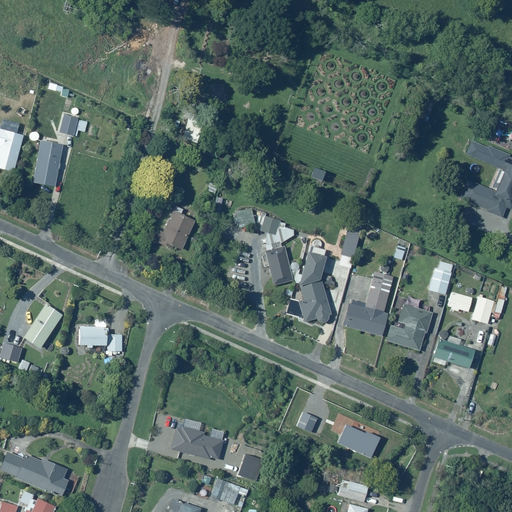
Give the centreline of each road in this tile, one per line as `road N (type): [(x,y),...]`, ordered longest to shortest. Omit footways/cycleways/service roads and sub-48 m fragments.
road 1 (residential): [(160,298),(439,423)]
road 2 (residential): [(103,511),(160,298)]
road 3 (residential): [(0,224),(160,298)]
